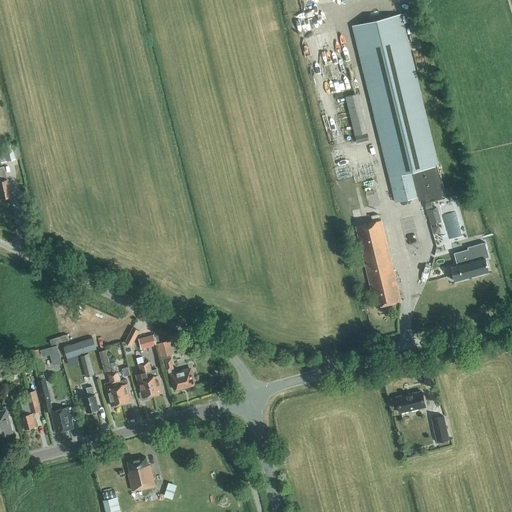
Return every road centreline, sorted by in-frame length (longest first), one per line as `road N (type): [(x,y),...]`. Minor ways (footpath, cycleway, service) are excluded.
road 1 (unclassified): [(252,395),(236,362),(215,346),(0,243)]
road 2 (tertiary): [(252,395),(511,326)]
road 3 (tertiary): [(0,465),(252,395)]
